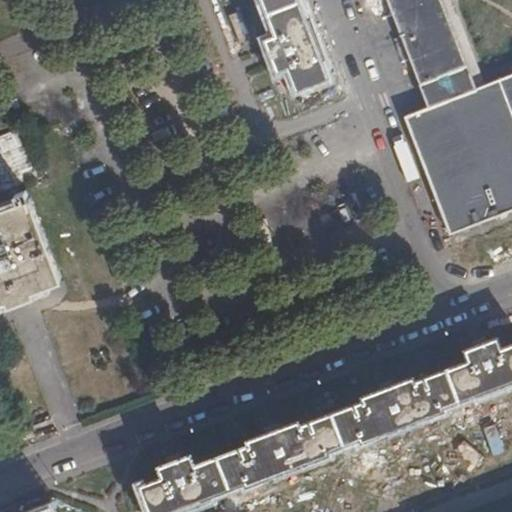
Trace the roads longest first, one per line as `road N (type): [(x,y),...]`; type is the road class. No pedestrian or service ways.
road 1 (residential): [(0,487),(448,308)]
road 2 (residential): [(448,308),(338,0)]
road 3 (unknown): [(176,320),(416,218)]
road 4 (unknown): [(227,205),(150,1)]
road 5 (unknown): [(53,37),(139,235)]
road 6 (unknown): [(227,205),(391,147)]
